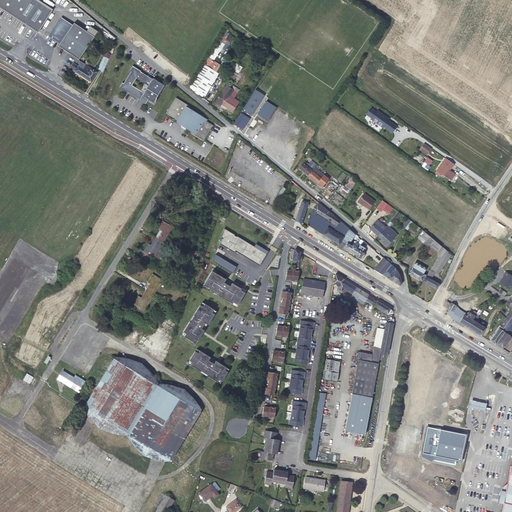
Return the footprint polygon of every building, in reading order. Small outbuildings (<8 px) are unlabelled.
[(0,0),(0,7),(38,33),(52,11),(35,0),(0,0)] [(73,25),(61,18),(48,37),(60,44),(73,25)] [(82,32),(74,26),(59,48),(70,55),(85,34),(84,33),(82,32)] [(84,52),(97,33),(89,27),(85,34),(70,55),(75,59),(81,50),(84,52)] [(225,43),(219,41),(217,45),(215,48),(220,51),(225,43)] [(110,55),(105,53),(98,70),(102,72),(110,55)] [(220,64),(208,57),(205,64),(217,71),(220,64)] [(91,69),(80,62),(78,66),(74,71),(91,82),(97,72),(93,70),(91,70),(91,69)] [(219,73),(204,63),(189,86),(204,95),(219,73)] [(122,82),(118,87),(127,93),(128,92),(140,99),(140,98),(144,101),(146,99),(148,100),(153,103),(154,103),(156,99),(156,98),(158,96),(158,95),(164,85),(156,80),(155,81),(140,72),(141,71),(132,66),(129,71),(130,71),(123,83),(122,82)] [(239,71),(233,67),(228,75),(234,79),(239,71)] [(234,90),(231,89),(226,85),(215,103),(220,106),(221,104),(226,107),(233,111),(239,102),(230,96),(234,90)] [(127,93),(145,104),(148,100),(146,99),(144,101),(140,98),(140,99),(128,92),(127,93)] [(261,97),(254,93),(248,102),(242,111),(249,116),(261,97)] [(166,113),(179,121),(179,120),(183,123),(182,125),(186,128),(187,125),(193,128),(191,131),(190,133),(203,140),(213,125),(200,117),(201,115),(187,107),(188,105),(175,98),(166,113)] [(263,117),(267,120),(276,107),(266,101),(261,107),(262,107),(259,112),(258,112),(257,114),(263,117)] [(376,113),(371,109),(366,116),(372,120),(371,121),(383,129),(384,128),(392,134),(397,128),(388,122),(385,120),(386,118),(377,112),(376,113)] [(245,116),(241,114),(234,124),(243,130),(246,125),(241,123),(245,116)] [(241,123),(246,125),(250,119),(245,116),(241,123)] [(425,144),(420,150),(427,155),(432,149),(425,144)] [(437,170),(438,171),(446,159),(445,158),(437,170)] [(446,159),(438,171),(441,174),(450,180),(455,174),(450,170),(454,164),(446,159)] [(314,168),(317,165),(311,161),(308,164),(305,162),(303,164),(303,163),(299,168),(308,176),(314,168)] [(324,175),(314,168),(308,176),(317,183),(324,175)] [(324,175),(317,183),(322,187),(328,178),(324,175)] [(357,180),(351,176),(345,186),(351,189),(357,180)] [(374,201),(364,194),(358,202),(363,206),(363,205),(369,209),(374,201)] [(295,221),(301,225),(306,208),(308,208),(309,204),(308,204),(308,203),(302,201),(295,221)] [(381,212),(387,204),(383,201),(377,209),(381,212)] [(311,212),(307,224),(321,233),(326,225),(335,227),(340,220),(317,202),(311,212)] [(387,204),(383,210),(389,214),(393,208),(387,204)] [(390,222),(392,223),(393,224),(401,214),(398,212),(390,222)] [(410,221),(408,219),(400,227),(403,230),(410,221)] [(385,228),(377,220),(370,229),(378,236),(383,231),(385,228)] [(173,227),(162,221),(157,229),(160,230),(161,231),(159,235),(158,234),(155,237),(163,242),(173,227)] [(389,227),(387,226),(385,228),(383,231),(378,236),(381,239),(379,241),(386,247),(397,234),(389,227)] [(322,234),(338,244),(343,237),(327,227),(322,234)] [(234,235),(224,229),(221,238),(223,239),(220,244),(234,253),(235,251),(260,265),(268,252),(266,251),(256,244),(254,247),(237,236),(237,237),(234,235)] [(347,242),(348,241),(350,242),(355,234),(349,229),(343,237),(339,245),(338,244),(337,247),(342,251),(344,248),(347,242)] [(434,239),(423,230),(418,236),(425,241),(424,243),(428,247),(430,245),(438,252),(442,246),(434,239)] [(150,255),(154,257),(155,256),(159,249),(163,242),(155,237),(153,241),(154,242),(152,246),(151,245),(148,243),(143,251),(139,248),(136,254),(147,260),(150,255)] [(365,248),(359,244),(356,248),(356,247),(353,245),(352,245),(349,244),(347,242),(344,248),(361,258),(361,257),(361,258),(362,257),(364,254),(364,253),(363,253),(364,252),(363,252),(365,248)] [(448,252),(442,246),(438,252),(437,254),(439,256),(431,269),(435,272),(435,271),(445,256),(448,252)] [(301,253),(294,249),(292,265),(298,266),(301,253)] [(236,267),(215,255),(213,261),(233,273),(236,267)] [(449,258),(445,256),(435,271),(439,273),(449,258)] [(391,265),(383,258),(374,270),(383,275),(391,265)] [(426,269),(415,262),(409,274),(421,281),(424,275),(423,274),(426,269)] [(391,265),(383,275),(400,286),(401,284),(399,275),(395,268),(391,265)] [(431,279),(435,272),(431,269),(422,281),(422,282),(436,290),(440,285),(431,279)] [(287,270),(286,280),(297,281),(299,271),(293,270),(293,271),(287,270)] [(226,279),(213,271),(205,285),(211,288),(210,290),(233,304),(234,303),(239,305),(246,293),(241,291),(242,289),(233,284),(231,287),(224,283),(226,279)] [(511,285),(511,276),(505,272),(503,276),(499,283),(509,290),(511,285)] [(153,295),(162,280),(152,274),(147,282),(150,283),(151,284),(149,288),(148,287),(145,291),(153,295)] [(369,295),(335,274),(333,284),(336,285),(337,286),(338,286),(337,290),(341,292),(342,288),(352,294),(365,302),(366,301),(374,306),(374,305),(389,315),(393,314),(393,311),(378,301),(377,301),(369,295)] [(315,281),(303,279),(301,293),(323,297),(325,283),(315,281)] [(153,295),(145,291),(143,294),(144,295),(142,299),(141,298),(138,296),(133,304),(144,311),(153,295)] [(283,298),(282,302),(290,304),(291,292),(283,291),(282,296),(283,296),(283,298)] [(365,302),(352,294),(351,297),(363,305),(365,302)] [(290,304),(282,302),(281,307),(281,309),(280,308),(279,313),(288,315),(290,304)] [(451,303),(447,309),(448,310),(453,311),(454,309),(456,306),(451,303)] [(215,310),(205,304),(204,307),(201,305),(195,316),(196,317),(192,323),(191,322),(184,332),(187,334),(185,337),(194,344),(196,340),(199,342),(204,333),(205,331),(202,329),(205,324),(208,325),(215,315),(213,313),(215,310)] [(460,310),(456,306),(454,309),(461,312),(464,314),(464,315),(466,316),(469,312),(465,313),(460,310)] [(167,313),(160,309),(157,315),(164,319),(167,313)] [(461,312),(454,309),(453,311),(448,310),(447,312),(453,318),(459,322),(462,317),(459,315),(461,312)] [(459,322),(480,335),(480,334),(484,327),(477,322),(479,319),(477,319),(479,317),(475,315),(476,313),(473,311),(472,314),(469,312),(466,316),(464,315),(462,317),(459,322)] [(370,330),(371,324),(368,323),(368,322),(350,319),(338,316),(337,324),(344,326),(343,334),(354,336),(354,334),(366,336),(370,330)] [(394,322),(394,319),(391,319),(389,320),(388,320),(387,321),(387,322),(387,323),(386,323),(381,348),(380,355),(383,355),(386,356),(388,356),(394,322)] [(511,323),(506,319),(499,328),(505,332),(511,323)] [(314,322),(301,320),(300,325),(301,325),(299,337),(298,337),(297,345),(298,345),(296,358),(295,358),(294,363),(307,365),(308,360),(307,360),(309,347),(310,347),(311,339),(310,339),(312,327),(313,327),(314,322)] [(511,322),(511,323),(505,332),(496,344),(503,349),(511,337),(510,336),(511,332),(511,322)] [(284,327),(278,326),(276,335),(288,337),(290,327),(284,326),(284,327)] [(490,341),(496,344),(505,332),(499,328),(490,341)] [(381,348),(374,347),(372,354),(359,352),(357,359),(358,360),(352,393),(372,397),(379,364),(378,364),(380,355),(381,348)] [(211,358),(200,351),(199,354),(196,352),(190,362),(192,363),(191,365),(202,373),(202,372),(218,383),(220,380),(223,382),(228,373),(225,371),(227,368),(218,362),(216,361),(214,365),(209,361),(211,358)] [(279,352),(273,351),(272,361),(284,362),(285,352),(279,351),(279,352)] [(127,435),(158,384),(150,372),(141,363),(128,359),(115,357),(114,358),(84,407),(83,409),(87,415),(91,420),(95,424),(100,429),(113,433),(119,435),(127,435)] [(333,372),(335,361),(327,360),(325,371),(326,371),(333,372)] [(305,372),(292,370),(291,374),(292,374),(290,388),(289,388),(288,392),(301,394),(302,390),(300,390),(303,376),(304,376),(305,372)] [(85,382),(86,381),(75,375),(74,378),(63,371),(57,379),(79,393),(82,387),(85,382)] [(339,373),(333,372),(326,371),(325,379),(337,381),(339,373)] [(269,372),(268,377),(269,377),(269,379),(268,384),(276,385),(278,374),(269,372)] [(166,384),(158,384),(127,435),(130,441),(134,447),(144,456),(150,458),(156,460),(163,461),(170,461),(171,460),(201,412),(201,410),(193,398),(184,389),(172,386),(166,384)] [(276,385),(268,384),(268,388),(267,390),(266,390),(265,394),(274,396),(276,385)] [(318,392),(308,459),(316,460),(325,393),(318,392)] [(486,403),(471,400),(469,407),(485,410),(486,403)] [(306,403),(293,401),(292,405),(293,405),(291,420),(290,420),(289,424),(303,427),(303,422),(302,422),(304,407),(306,407),(306,403)] [(264,407),(263,417),(274,418),(276,408),(270,407),(270,408),(264,407)] [(466,434),(427,426),(421,454),(421,457),(426,459),(431,462),(432,461),(455,465),(456,461),(460,461),(466,434)] [(277,433),(265,430),(264,437),(267,438),(265,452),(262,451),(260,458),(272,460),(274,453),(277,454),(279,440),(276,440),(277,433)] [(500,511),(511,511),(511,466),(507,485),(503,503),(500,511)] [(274,473),(267,471),(265,483),(272,484),(272,481),(286,484),(285,487),(292,488),(294,476),(287,475),(288,472),(274,469),(274,473)] [(325,480),(305,477),(304,488),(323,491),(325,480)] [(341,481),(337,511),(348,511),(352,482),(341,481)] [(219,495),(211,484),(199,493),(205,501),(213,495),(215,498),(219,495)] [(166,511),(174,500),(166,495),(155,511),(166,511)] [(277,500),(270,498),(269,500),(273,501),(271,507),(275,508),(277,500)] [(234,511),(241,507),(236,499),(226,507),(230,511),(234,511)]
